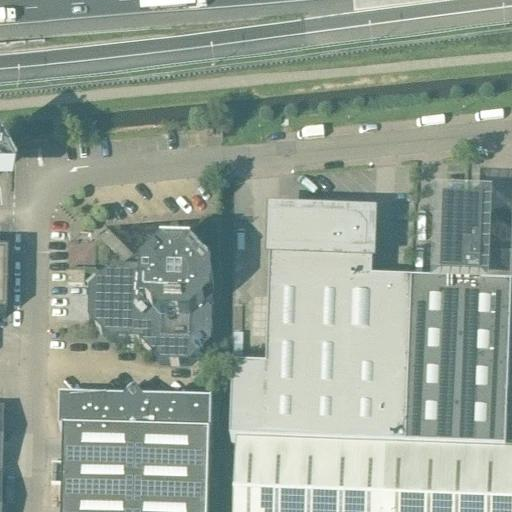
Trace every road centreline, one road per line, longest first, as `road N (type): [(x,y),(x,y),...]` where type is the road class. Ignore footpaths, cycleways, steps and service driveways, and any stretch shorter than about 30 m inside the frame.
road 1 (unclassified): [(28,511),(34,212),(53,186),(511,136)]
road 2 (motorway): [(0,57),(491,0)]
road 3 (motorway): [(0,12),(148,0)]
